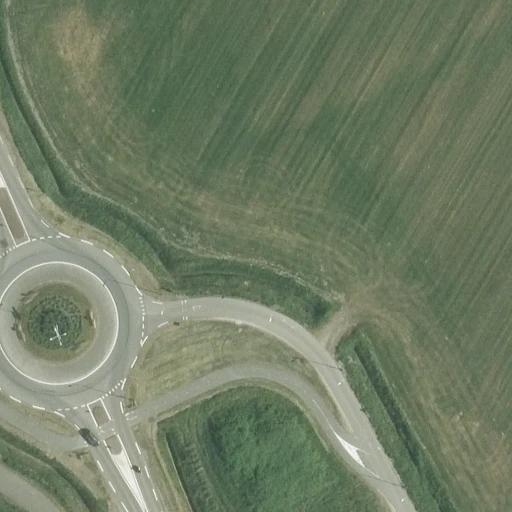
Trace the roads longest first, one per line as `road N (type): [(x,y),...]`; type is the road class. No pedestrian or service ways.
road 1 (unclassified): [(130,314),(230,312),(293,337),(334,381),(403,511)]
road 2 (secondary): [(153,511),(101,381)]
road 3 (secondary): [(64,395),(142,511)]
